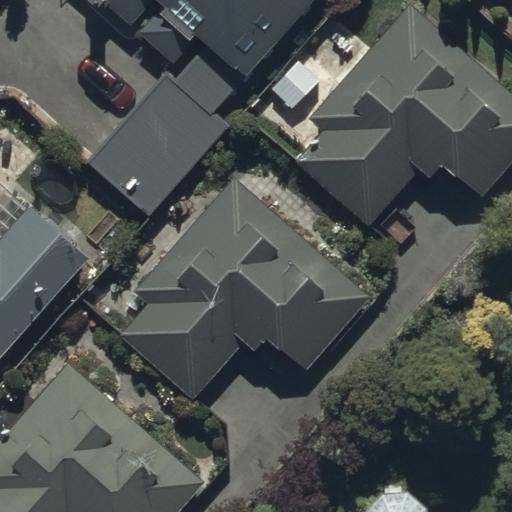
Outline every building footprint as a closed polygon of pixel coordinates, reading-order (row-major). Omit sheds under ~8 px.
[(172,60),(177,55),(195,33),(203,40),(175,74),(161,63),(84,154),(154,213),(230,123),(213,109),(304,0),(94,0),(104,8),(107,4),(152,42),(172,60)] [(408,0),(402,0),(363,46),(335,22),(298,65),(290,58),(264,87),(267,90),(249,112),(301,157),(295,164),(371,229),(422,169),(432,177),(443,164),(477,193),(511,152),(511,89),(409,1),(408,0)] [(368,289),(232,173),(228,169),(129,285),(146,299),(119,331),(195,397),(245,340),(252,347),(266,330),(304,363),(368,289)] [(0,348),(85,254),(27,202),(0,232),(0,348)] [(169,511),(201,476),(72,363),(70,360),(0,439),(0,511),(169,511)]
